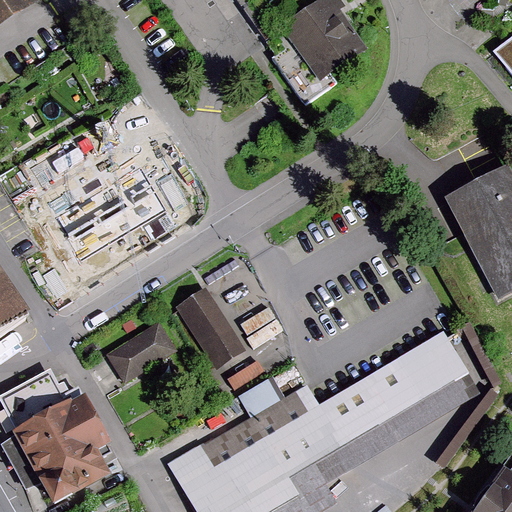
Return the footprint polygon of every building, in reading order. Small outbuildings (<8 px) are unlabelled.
[(39,0),(0,0),(0,25),(39,0)] [(258,0),(296,46),(280,57),(324,113),(360,84),(351,73),(393,41),(360,0),(356,0),(351,4),(348,0),(258,0)] [(511,35),(498,43),(511,65),(511,35)] [(106,189),(74,208),(93,241),(130,220),(136,231),(184,204),(151,146),(98,175),(106,189)] [(511,169),(510,166),(442,201),(497,307),(511,299),(511,169)] [(0,343),(40,319),(1,263),(0,263),(0,343)] [(245,352),(207,292),(179,309),(217,369),(245,352)] [(153,329),(104,357),(121,387),(171,360),(153,329)] [(310,383),(175,464),(204,511),(323,511),(334,505),(328,495),(486,399),(447,335),(325,408),(310,383)] [(28,389),(2,402),(14,425),(57,508),(113,479),(58,373),(28,389)] [(511,511),(511,479),(504,474),(476,511),(511,511)]
